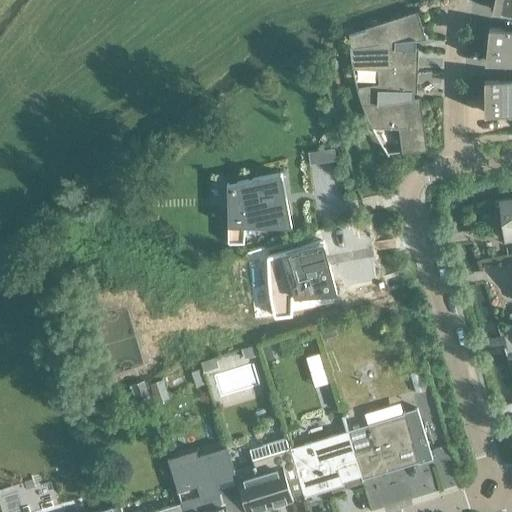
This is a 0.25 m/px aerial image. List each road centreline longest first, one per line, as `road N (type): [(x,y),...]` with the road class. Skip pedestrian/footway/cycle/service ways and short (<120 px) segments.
road 1 (residential): [(490,492),(408,194),(419,174),(456,166)]
road 2 (residential): [(456,166),(456,16)]
